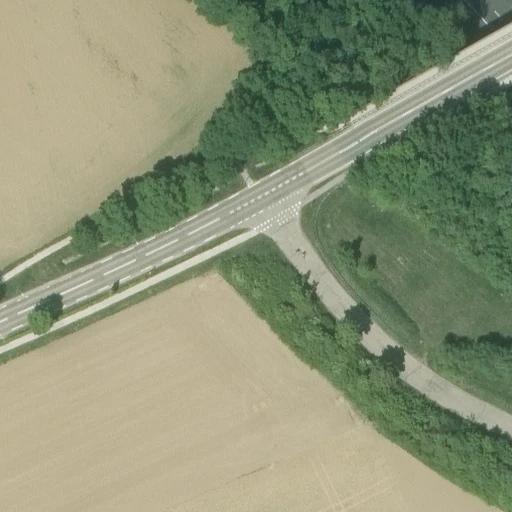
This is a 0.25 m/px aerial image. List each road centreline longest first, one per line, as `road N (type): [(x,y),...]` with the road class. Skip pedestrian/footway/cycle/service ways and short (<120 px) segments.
road 1 (tertiary): [(261,197),(373,338),(432,387),(511,428)]
road 2 (tertiary): [(0,323),(261,197)]
road 3 (tertiary): [(261,197),(511,58)]
